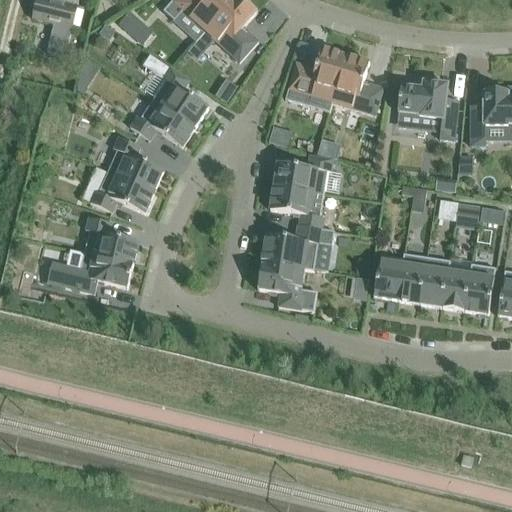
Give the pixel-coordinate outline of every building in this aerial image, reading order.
[(43,0),(38,0),(33,21),(55,27),(48,55),(65,59),(66,56),(71,36),(78,9),(80,0),(46,0),(46,1),(43,0)] [(206,35),(236,0),(175,0),(164,13),(175,23),(183,14),(206,35)] [(242,31),(258,14),(241,0),(236,0),(206,35),(240,65),(259,44),(248,34),(247,35),(242,31)] [(128,18),(118,29),(130,39),(139,28),(128,18)] [(106,29),(100,37),(110,44),(116,36),(106,29)] [(332,106),(346,58),(322,51),(315,73),(310,72),(310,70),(296,66),(285,102),(330,115),(333,106),(332,106)] [(150,57),(143,68),(163,81),(166,83),(154,103),(196,131),(209,111),(183,94),(190,84),(170,71),(150,57)] [(376,119),(384,91),(370,87),(369,89),(363,87),(370,65),(346,58),(332,106),(333,106),(376,119)] [(215,98),(226,105),(237,89),(226,82),(215,98)] [(86,89),(77,83),(75,92),(81,96),(86,89)] [(454,145),(459,104),(446,102),(448,88),(424,85),(423,92),(401,90),(398,115),(420,118),(420,120),(442,122),(440,143),(454,145)] [(511,127),(511,101),(508,101),(508,95),(484,95),(484,109),(471,109),(471,150),(486,150),(486,129),(508,129),(508,127),(511,127)] [(196,131),(154,103),(141,122),(138,120),(130,130),(150,144),(157,134),(183,151),(196,131)] [(164,173),(136,161),(141,150),(119,140),(114,152),(117,154),(108,175),(155,195),(164,173)] [(324,197),(328,175),(332,175),(334,162),(310,159),(308,171),(278,166),(274,190),(324,197)] [(459,159),(458,178),(472,178),(472,159),(459,159)] [(145,217),(155,195),(108,175),(99,196),(95,194),(89,206),(112,216),(117,205),(145,217)] [(414,199),(415,191),(403,189),(402,198),(414,199)] [(321,220),(324,197),(274,190),(270,213),(301,218),(299,229),(323,233),(323,232),(325,221),(321,220)] [(425,205),(427,193),(415,191),(414,199),(413,203),(425,205)] [(447,204),(446,212),(458,214),(459,206),(447,204)] [(471,208),(459,206),(457,216),(469,218),(471,208)] [(504,225),(506,213),(494,212),(492,223),(504,225)] [(139,246),(110,238),(112,227),(89,221),(86,233),(90,234),(84,257),(134,269),(139,246)] [(314,274),(319,247),(333,249),(335,234),(323,232),(323,233),(299,229),(298,229),(296,242),(267,238),(262,265),(305,272),(305,273),(314,274)] [(128,292),(134,269),(84,257),(80,273),(52,266),(48,286),(95,297),(98,285),(128,292)] [(420,308),(427,261),(404,257),(403,262),(404,262),(398,304),(420,308)] [(398,304),(404,262),(403,262),(381,258),(374,301),(398,304)] [(443,311),(449,274),(451,264),(427,261),(420,308),(443,311)] [(314,315),(317,295),(302,293),(305,273),(305,272),(262,265),(258,293),(281,296),(279,310),(314,315)] [(489,318),(496,271),(472,268),(470,277),(471,277),(465,315),(489,318)] [(465,315),(471,277),(470,277),(449,274),(443,311),(465,315)] [(511,321),(511,275),(505,274),(498,320),(511,321)] [(471,470),(474,460),(464,457),(461,468),(471,470)]
